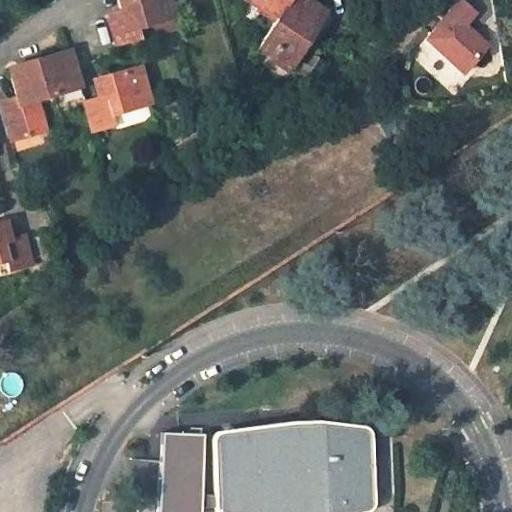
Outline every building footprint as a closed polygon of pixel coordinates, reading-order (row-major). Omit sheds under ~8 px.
[(118,45),(135,41),(143,39),(181,29),(172,0),(123,0),(126,13),(111,17),(118,45)] [(266,0),(263,6),(282,19),(294,0),(266,0)] [(294,0),(282,19),(269,41),(282,49),(277,57),(297,70),(314,44),(318,47),(336,18),(308,0),(294,0)] [(470,12),(456,0),(420,40),(458,74),(483,46),(459,25),(470,12)] [(82,86),(74,58),(72,50),(25,64),(16,70),(21,96),(1,101),(12,140),(43,132),(36,99),(82,86)] [(100,101),(87,104),(94,133),(117,127),(146,119),(151,114),(149,106),(153,105),(142,68),(105,78),(106,84),(96,86),(100,101)] [(33,264),(25,234),(10,238),(7,225),(0,227),(0,262),(8,261),(10,270),(33,264)] [(267,422),(222,428),(220,428),(216,431),(214,434),(212,439),(212,441),(213,503),(214,508),(216,509),(219,511),(218,511),(352,511),(366,510),(369,508),(372,503),(372,491),(371,473),(370,433),(369,429),(367,426),(364,425),(362,425),(331,422),(321,420),(315,420),(294,419),(267,422)] [(198,511),(198,509),(198,507),(198,493),(199,485),(199,478),(211,477),(211,468),(199,468),(199,460),(199,432),(159,431),(158,459),(157,487),(156,493),(156,508),(155,511),(198,511)]
